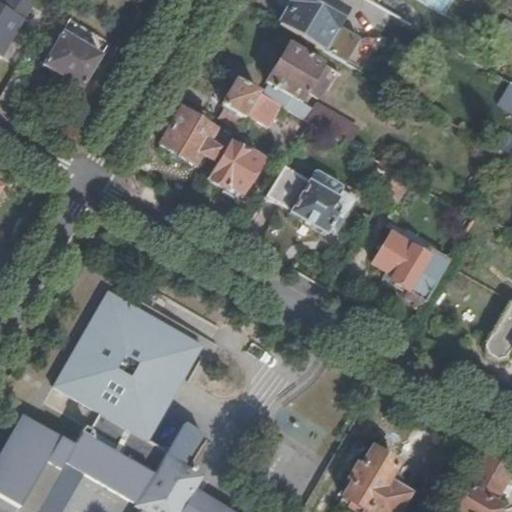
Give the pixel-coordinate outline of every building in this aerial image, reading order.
[(33,7),(21,0),(7,0),(2,9),(0,8),(0,54),(3,56),(33,7)] [(287,6),(274,27),(317,52),(340,14),(316,0),(286,0),(284,4),(287,6)] [(356,0),(375,11),(380,0),(356,0)] [(338,27),(325,51),(359,70),(372,45),(338,27)] [(83,89),(103,56),(64,33),(44,66),(83,89)] [(305,126),(340,146),(351,128),(313,106),(308,113),(301,108),(307,99),(312,102),(322,84),(313,79),(319,68),(285,48),(262,85),(266,88),(260,99),(305,126)] [(0,99),(15,108),(30,83),(16,74),(0,99)] [(256,97),(232,84),(217,109),(240,123),(256,97)] [(205,144),(209,136),(176,116),(157,149),(189,168),(198,157),(209,164),(217,150),(205,144)] [(222,154),(227,146),(209,136),(205,144),(217,150),(222,154)] [(222,154),(205,184),(222,195),(225,190),(238,197),(257,163),(227,146),(222,154)] [(313,174),(305,185),(332,202),(337,195),(339,192),(313,174)] [(275,177),(259,204),(276,214),(292,188),(275,177)] [(393,177),(381,198),(392,206),(405,185),(393,177)] [(332,202),(305,185),(286,219),(322,240),(323,237),(332,221),(337,224),(350,203),(337,195),(332,202)] [(323,237),(327,240),(337,224),(332,221),(323,237)] [(414,307),(423,304),(446,266),(426,254),(422,259),(387,238),(369,267),(390,280),(387,284),(406,295),(404,296),(404,301),(414,307)] [(153,475),(164,457),(142,444),(129,437),(166,374),(179,383),(199,350),(107,297),(55,384),(102,412),(90,432),(84,429),(82,432),(153,475)] [(511,306),(508,304),(481,349),(484,358),(492,363),(502,362),(507,353),(511,355),(511,306)] [(142,444),(179,383),(166,374),(129,437),(142,444)] [(219,511),(190,495),(199,480),(181,468),(200,437),(182,426),(164,457),(153,475),(82,432),(74,442),(28,414),(0,460),(0,490),(23,506),(50,460),(66,469),(71,461),(133,507),(134,511),(135,511),(219,511)] [(342,441),(330,461),(344,469),(357,450),(342,441)] [(383,484),(393,467),(369,452),(358,470),(354,468),(345,483),(349,486),(340,501),(358,511),(395,511),(405,497),(383,484)] [(491,505),(510,473),(482,456),(449,511),(450,511),(493,511),(496,508),(491,505)]
